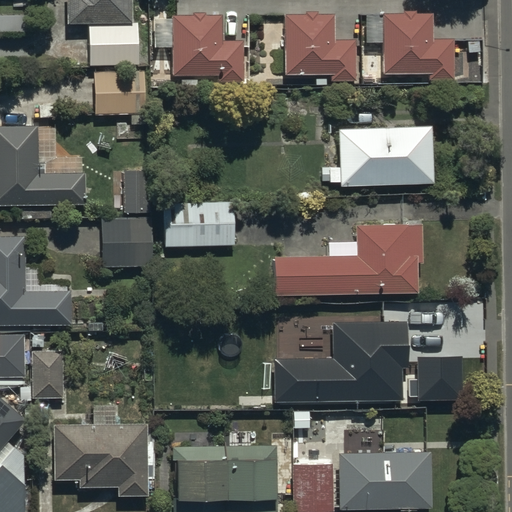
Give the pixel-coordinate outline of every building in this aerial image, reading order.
[(64,0),(66,26),(86,25),(88,66),(136,64),(134,22),(130,22),(129,0),(64,0)] [(431,11),(380,13),(381,71),(427,70),(427,81),(453,80),(452,39),(431,40),(431,11)] [(220,15),(170,16),(170,75),(217,75),(217,82),(241,82),(241,42),(220,42),(220,15)] [(333,15),(283,16),(284,74),(331,73),(331,81),(355,81),(354,40),(333,41),(333,15)] [(141,71),(93,73),(94,116),(142,114),(141,71)] [(430,126),(336,129),(338,168),(326,168),(327,183),(337,182),(338,187),(431,184),(430,126)] [(34,128),(0,128),(0,205),(87,204),(86,175),(35,176),(34,128)] [(147,172),(123,172),(123,214),(148,214),(147,172)] [(181,215),(161,215),(162,248),(232,247),(231,203),(181,204),(181,215)] [(149,219),(100,219),(100,267),(149,267),(149,219)] [(272,256),(272,295),(416,293),(415,266),(420,265),(420,227),(355,228),(355,255),(272,256)] [(23,239),(0,238),(0,326),(70,327),(70,293),(22,293),(23,239)] [(333,358),(275,359),(276,402),(404,400),(404,368),(408,368),(408,323),(333,324),(333,358)] [(25,334),(0,334),(0,376),(25,376),(25,334)] [(61,399),(60,353),(29,354),(30,388),(19,388),(19,401),(31,401),(31,399),(61,399)] [(462,356),(418,356),(419,400),(463,400),(462,356)] [(0,511),(22,511),(21,456),(6,442),(24,422),(0,400),(0,511)] [(91,406),(91,425),(53,425),(53,480),(77,480),(77,488),(116,488),(116,496),(144,496),(144,424),(113,424),(113,406),(91,406)] [(344,455),(336,455),(337,510),(429,510),(429,454),(382,455),(381,429),(344,429),(344,455)] [(224,446),(224,511),(275,511),(273,445),(224,446)] [(224,511),(224,446),(170,447),(171,511),(224,511)] [(329,511),(330,465),(290,465),(290,511),(329,511)]
